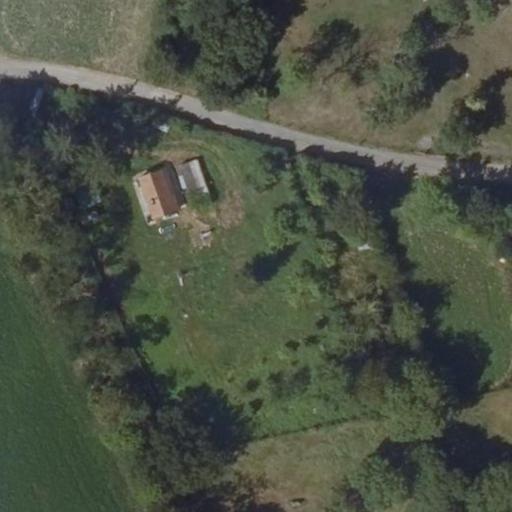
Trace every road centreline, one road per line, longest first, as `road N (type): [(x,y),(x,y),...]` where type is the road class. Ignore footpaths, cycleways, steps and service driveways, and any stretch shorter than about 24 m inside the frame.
road 1 (track): [(511,166),(319,149),(0,62)]
road 2 (track): [(0,144),(180,511)]
